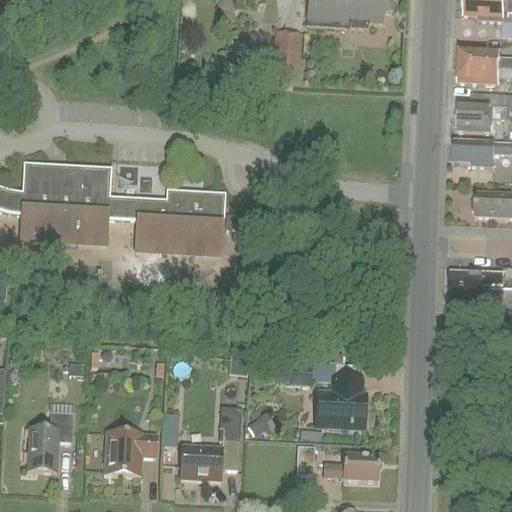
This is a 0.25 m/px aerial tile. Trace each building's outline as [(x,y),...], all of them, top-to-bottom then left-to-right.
[(308,0),(307,28),(369,33),(369,26),(386,27),(386,17),(393,18),(394,0),(308,0)] [(463,7),(463,11),(465,13),(465,20),(480,21),(479,25),(505,27),(511,26),(511,2),(466,0),(465,0),(465,5),(463,7)] [(295,87),(303,38),(278,34),(271,83),(295,87)] [(459,71),(511,72),(511,62),(501,62),(501,56),(460,54),(459,71)] [(511,83),(511,72),(459,71),(458,87),(500,89),(500,83),(511,83)] [(511,99),(505,100),(504,112),(491,111),(459,110),(458,136),(493,138),(493,124),(511,125),(511,119),(511,118),(511,99)] [(511,148),(455,146),(455,167),(472,168),(472,171),(494,172),(495,159),(511,159),(511,148)] [(0,213),(10,216),(22,218),(20,241),(108,246),(109,222),(137,224),(135,252),(222,257),(226,198),(167,194),(167,204),(110,201),(112,172),(24,167),(23,196),(10,194),(0,190),(0,213)] [(473,205),(473,213),(476,217),(476,221),(511,223),(511,199),(477,197),(477,202),(473,205)] [(240,221),(226,220),(226,236),(240,236),(240,221)] [(293,252),(293,240),(272,239),(272,251),(293,252)] [(452,276),(450,308),(482,310),(483,289),(503,290),(503,278),(452,276)] [(342,359),(334,359),(334,367),(342,367),(342,359)] [(156,366),(155,381),(164,381),(165,367),(156,366)] [(266,366),(265,384),(284,384),(284,371),(284,366),(266,366)] [(283,390),(312,391),(313,372),(284,371),(284,384),(283,390)] [(316,431),(364,433),(366,400),(360,400),(361,384),(334,383),(333,399),(318,398),(316,431)] [(220,445),(223,445),(222,452),(182,450),(181,482),(221,485),(222,473),(239,474),(243,412),(222,411),(220,445)] [(257,423),(247,430),(255,441),(264,434),(266,436),(275,430),(266,416),(257,422),(257,423)] [(73,447),(74,418),(52,417),(51,433),(25,432),(23,474),(57,476),(58,446),(73,447)] [(177,450),(178,419),(165,419),(164,449),(177,450)] [(304,435),(304,443),(323,444),(323,436),(304,435)] [(106,437),(104,479),(140,480),(141,461),(157,462),(158,439),(106,437)] [(314,480),(315,451),(298,450),(297,479),(314,480)] [(379,486),(380,460),(345,458),(344,469),(325,468),(324,481),(344,482),(343,484),(379,486)]
